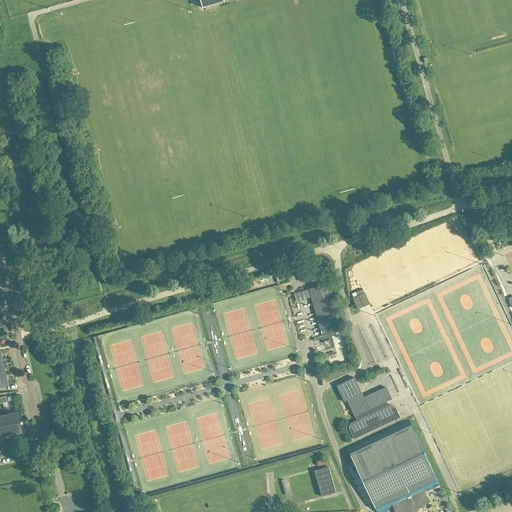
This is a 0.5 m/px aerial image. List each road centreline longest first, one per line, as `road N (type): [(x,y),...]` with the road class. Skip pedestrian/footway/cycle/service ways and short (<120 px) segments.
road 1 (residential): [(0,456),(28,448),(39,435),(0,256)]
road 2 (track): [(68,323),(125,511)]
